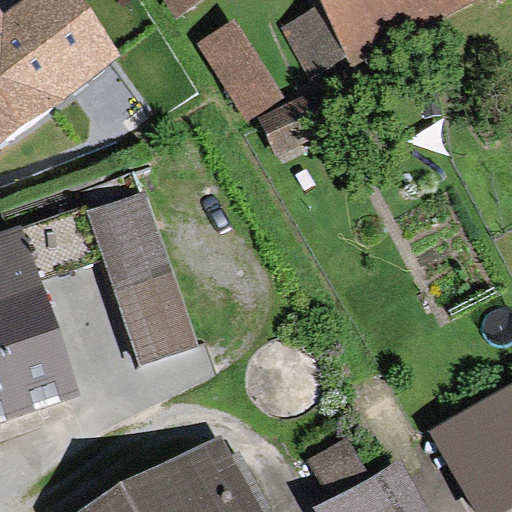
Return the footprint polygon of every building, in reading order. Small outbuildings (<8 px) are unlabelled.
[(0,148),(123,57),(82,0),(22,0),(3,14),(0,10),(0,148)] [(169,0),(178,14),(200,0),(169,0)] [(315,0),(318,6),(280,26),(306,75),(344,55),(350,67),(479,0),(315,0)] [(237,22),(201,43),(247,119),(283,97),(237,22)] [(263,117),(278,152),(319,134),(303,99),(263,117)] [(144,365),(198,346),(144,192),(89,211),(144,365)] [(0,423),(85,396),(27,222),(0,231),(0,423)] [(511,403),(471,425),(511,502),(511,403)] [(307,457),(337,511),(433,511),(404,460),(375,476),(352,433),(307,457)] [(260,511),(226,448),(107,511),(260,511)]
